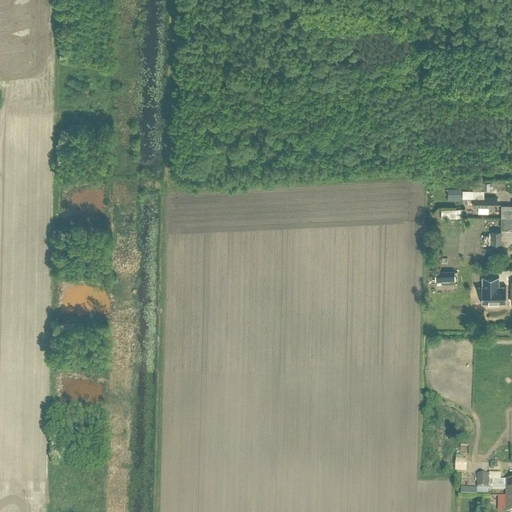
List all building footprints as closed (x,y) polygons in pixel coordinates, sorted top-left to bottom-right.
[(445,199),(459,198),(459,187),(444,187),(445,199)] [(496,207),(496,197),(472,196),(472,207),(496,207)] [(502,218),(511,218),(511,205),(502,205),(502,218)] [(460,208),(439,209),(439,217),(460,216),(460,208)] [(511,229),(511,218),(502,218),(502,230),(511,229)] [(500,248),(501,231),(490,230),(490,234),(483,234),(483,244),(490,245),(489,247),(500,248)] [(455,280),(455,271),(435,271),(436,281),(455,280)] [(481,286),(481,303),(482,303),(482,302),(505,302),(505,303),(506,303),(506,285),(506,286),(499,286),(499,277),(499,276),(482,276),(482,277),(483,277),(483,286),(481,286)] [(456,473),(464,473),(464,461),(459,461),(456,461),(456,473)] [(489,489),(490,476),(478,476),(477,489),(489,489)] [(507,497),(511,496),(511,480),(494,480),(493,490),(507,491),(507,497)] [(511,511),(511,496),(507,497),(507,509),(503,509),(502,511),(511,511)]
